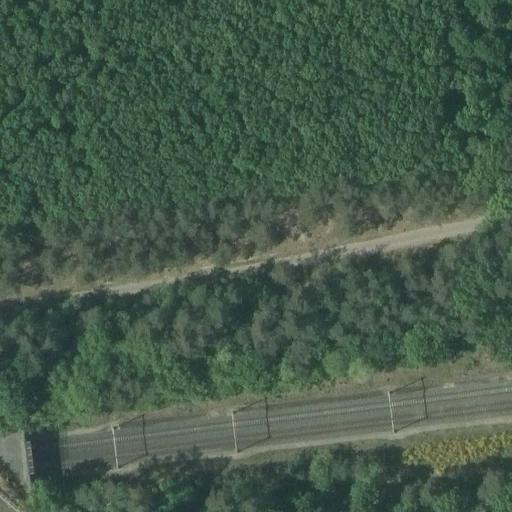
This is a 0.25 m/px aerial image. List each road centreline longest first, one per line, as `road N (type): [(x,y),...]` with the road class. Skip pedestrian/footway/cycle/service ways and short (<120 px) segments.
road 1 (unclassified): [(511,220),(0,307)]
road 2 (track): [(357,0),(511,37)]
